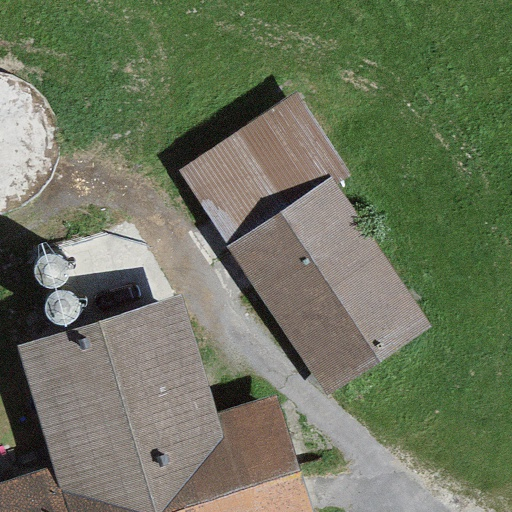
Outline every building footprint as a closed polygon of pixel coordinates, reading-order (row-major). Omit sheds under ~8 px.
[(0,211),(19,206),(37,193),(50,175),(57,154),(57,131),(50,110),(36,92),(18,79),(0,74),(0,211)] [(292,96),(184,165),(328,391),(437,322),(292,96)] [(64,249),(59,246),(53,246),(48,246),(44,249),(40,253),(38,258),(37,263),(38,268),(41,273),(45,277),(51,279),(56,279),(62,277),(66,273),(69,268),(70,263),(70,257),(67,253),(64,249)] [(74,285),(69,283),(64,282),(59,283),(54,285),(50,289),(48,294),(47,299),(49,305),(52,310),(56,313),(61,315),(67,315),(72,313),(77,310),(80,305),(81,299),(80,294),(78,289),(74,285)] [(0,480),(0,504),(2,511),(317,511),(304,469),(279,394),(228,410),(187,285),(19,339),(58,461),(0,480)]
